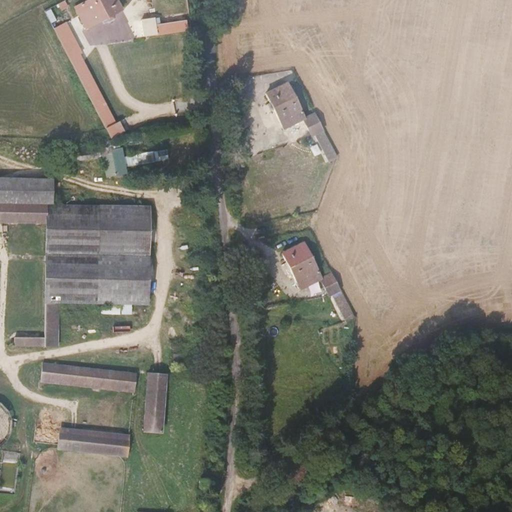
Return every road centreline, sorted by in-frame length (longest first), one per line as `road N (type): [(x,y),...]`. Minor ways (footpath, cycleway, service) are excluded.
road 1 (track): [(225,209),(237,395),(230,511)]
road 2 (track): [(225,209),(206,0)]
